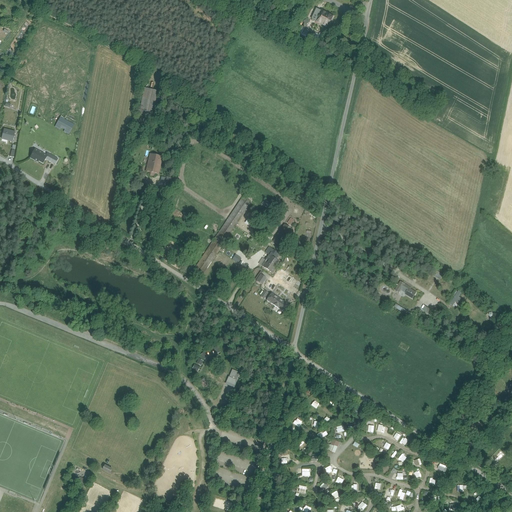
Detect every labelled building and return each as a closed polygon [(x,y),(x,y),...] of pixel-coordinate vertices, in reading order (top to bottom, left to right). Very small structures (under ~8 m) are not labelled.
[(333,17),(317,9),(312,19),(320,24),(321,23),(328,27),(329,23),(327,22),(329,19),(331,20),(333,17)] [(157,92),(145,89),(140,114),(152,116),(157,92)] [(69,134),(74,125),(60,118),(55,127),(60,130),(62,128),(65,130),(64,132),(69,134)] [(15,133),(4,130),(2,138),(8,140),(8,141),(13,142),(15,133)] [(46,156),(35,150),(32,154),(30,159),(34,161),(35,160),(36,161),(40,163),(43,164),(46,160),(52,163),(54,158),(47,154),(46,156)] [(161,157),(151,155),(147,172),(150,173),(151,175),(153,176),(155,173),(158,174),(161,157)] [(167,189),(161,188),(157,197),(164,199),(167,189)] [(243,197),(216,237),(224,243),(251,202),(243,197)] [(273,241),(281,247),(292,230),(284,225),(273,241)] [(222,246),(214,240),(194,270),(202,275),(222,246)] [(274,259),(277,253),(269,247),(265,253),(269,256),(274,259)] [(274,259),(269,256),(266,261),(262,267),(272,274),(279,263),(277,261),(274,259)] [(441,275),(434,270),(432,273),(439,278),(441,275)] [(256,282),(261,275),(262,273),(259,272),(253,280),(256,282)] [(256,282),(262,285),(266,279),(261,275),(256,282)] [(409,287),(401,282),(395,290),(399,293),(400,292),(412,299),(416,293),(409,288),(409,287)] [(458,292),(450,304),(452,305),(461,293),(458,292)] [(288,305),(274,295),(269,302),(283,312),(288,305)] [(411,315),(396,305),(394,307),(402,312),(401,314),(408,318),(411,315)] [(227,382),(235,385),(237,381),(236,381),(239,375),(232,371),(229,378),(227,382)] [(403,437),(400,443),(406,446),(409,440),(403,437)] [(329,451),(336,453),(340,442),(333,439),(329,451)] [(499,450),(492,457),(497,462),(504,454),(499,450)] [(403,454),(399,459),(403,463),(407,457),(403,454)] [(438,470),(447,472),(448,467),(440,464),(438,470)] [(87,481),(76,476),(73,481),(84,487),(87,481)] [(339,477),(336,482),(341,485),(344,480),(339,477)] [(362,501),(358,507),(361,510),(366,504),(362,501)]
